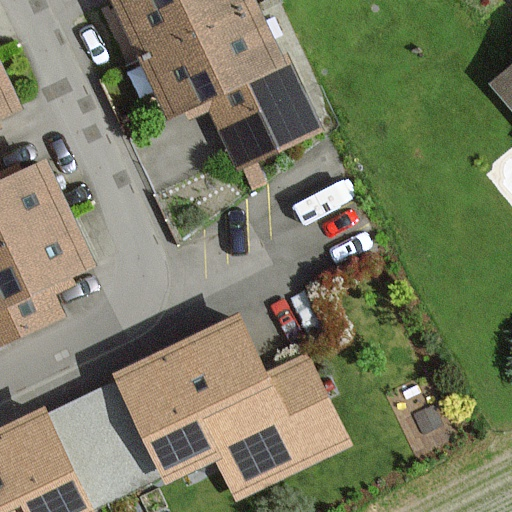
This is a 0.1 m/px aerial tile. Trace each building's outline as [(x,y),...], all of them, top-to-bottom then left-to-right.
[(119,0),(174,116),(192,108),(209,100),(238,162),(318,125),(289,63),(281,67),(249,0),(119,0)] [(0,343),(61,315),(48,288),(71,277),(94,266),(45,163),(16,177),(0,184),(0,121),(22,111),(0,65),(0,343)] [(511,68),(494,83),(511,105),(511,68)] [(121,378),(166,475),(217,450),(241,493),(348,443),(309,356),(263,378),(239,324),(121,378)] [(90,511),(46,416),(0,436),(0,511),(90,511)]
